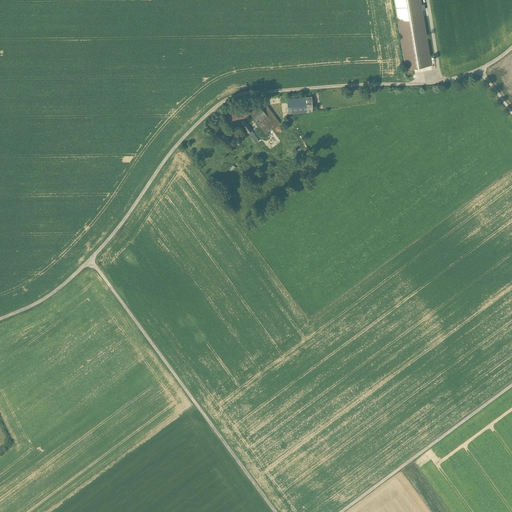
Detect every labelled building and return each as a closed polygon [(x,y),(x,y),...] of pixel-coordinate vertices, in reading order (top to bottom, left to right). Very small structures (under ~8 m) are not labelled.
[(420,0),(393,0),(405,71),(431,67),(420,0)] [(312,96),(287,98),(288,113),(313,111),(312,96)] [(243,101),(231,110),(238,121),(239,121),(243,118),(250,112),(243,101)] [(280,124),(266,104),(252,114),(266,133),(280,124)] [(238,121),(231,110),(224,116),(231,127),(238,121)] [(260,139),(243,118),(239,121),(256,142),(260,139)]
